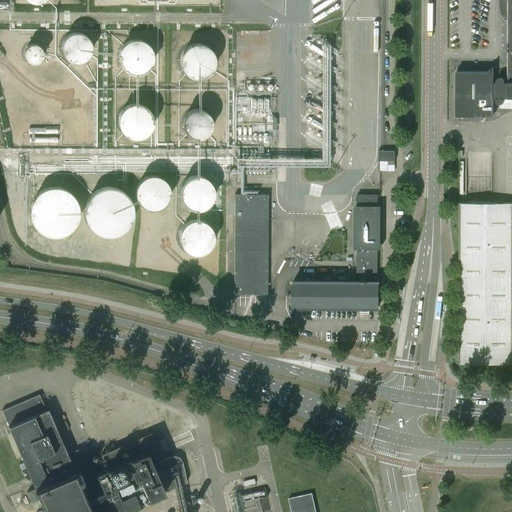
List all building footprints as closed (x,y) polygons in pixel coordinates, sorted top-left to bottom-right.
[(456,71),(456,116),(459,116),(493,116),(493,98),(496,98),(496,99),(496,100),(496,101),(497,101),(497,102),(498,103),(499,103),(500,103),(501,103),(502,103),(503,103),(503,102),(504,102),(504,101),(504,100),(505,100),(505,99),(505,98),(511,97),(511,202),(459,202),(459,303),(459,363),(483,363),(490,363),(511,364),(511,363),(511,0),(499,0),(499,1),(499,4),(499,6),(499,8),(500,9),(500,11),(501,13),(502,15),(507,15),(507,66),(507,83),(505,83),(505,82),(505,81),(505,80),(504,79),(504,78),(503,78),(503,77),(502,77),(501,77),(500,77),(499,77),(498,77),(497,78),(497,79),(496,79),(496,80),(496,81),(496,82),(493,82),(493,66),(492,66),(492,71),(491,71),(491,68),(486,71),(456,71)] [(85,59),(88,55),(90,50),(90,45),(88,40),(85,36),(80,34),(75,33),(70,34),(65,36),(62,40),(60,45),(60,50),(62,55),(65,59),(70,62),(75,62),(80,62),(85,59)] [(153,57),(153,53),(152,50),(151,48),(149,46),(146,43),(143,42),(138,40),(134,41),(131,41),(129,43),(126,45),(123,48),(122,50),(121,53),(121,56),(121,59),(122,62),(123,65),(125,68),(127,70),(131,72),(134,73),(137,73),(140,73),(143,72),(146,71),(149,68),(151,66),(152,63),(153,61),(153,57)] [(40,57),(41,53),(40,49),(38,46),(35,45),(31,44),(28,46),(25,49),(24,52),(25,56),(27,59),(31,61),(34,61),(38,60),(40,57)] [(209,70),(212,65),(213,60),(212,55),(209,50),(205,46),(200,45),(194,45),(189,47),(185,50),(182,55),(181,60),(182,66),(185,70),(189,74),(195,76),(200,76),(205,74),(209,70)] [(143,135),(147,131),(150,126),(150,121),(149,115),(146,111),(141,107),(136,106),(130,106),(125,108),(121,112),(118,117),(118,123),(119,128),(122,133),(127,136),(132,138),(138,137),(143,135)] [(203,136),(207,133),(209,129),(210,123),(209,118),(205,114),(201,111),(196,110),(190,112),(186,115),(183,120),(183,125),(184,130),(187,135),(192,137),(197,138),(203,136)] [(395,150),(384,150),(378,150),(378,161),(380,161),(395,161),(395,150)] [(181,186),(181,191),(182,197),(185,201),(189,205),(194,207),(199,206),(205,204),(209,201),(211,196),(212,191),(211,185),(208,181),(204,177),(199,175),(193,176),(188,178),(184,181),(181,186)] [(166,199),(168,194),(168,189),(166,184),(162,180),(157,177),(152,177),(146,178),(142,181),(139,185),(137,190),(137,196),(139,201),(143,205),(148,207),(153,208),(159,206),(163,204),(166,199)] [(126,227),(130,222),(132,215),(132,209),(131,202),(128,197),(123,192),(117,189),(110,188),(104,188),(98,191),(92,195),(88,200),(86,207),(86,213),(88,220),(91,225),(96,230),(102,233),(108,234),(115,234),(121,231),(126,227)] [(64,231),(70,228),(74,222),(76,216),(77,210),(75,204),(72,198),(68,193),(62,190),(56,189),(50,189),(43,191),(38,195),(34,200),(32,206),(31,212),(33,219),(36,224),(40,229),(46,232),(52,234),(58,233),(64,231)] [(234,250),(234,294),(267,294),(267,293),(267,250),(267,194),(234,194),(234,250)] [(357,282),(377,282),(377,206),(378,194),(357,194),(357,195),(355,199),(357,201),(357,206),(357,282)] [(210,245),(212,240),(212,235),(210,229),(207,225),(202,222),(197,221),(192,222),(187,224),(183,228),(181,233),(181,239),(183,244),(186,248),(191,251),(196,252),(201,252),(206,249),(210,245)] [(378,282),(377,282),(357,282),(293,281),(293,296),(293,307),(378,308),(378,282)] [(13,405),(2,410),(8,426),(35,488),(34,488),(35,489),(27,493),(31,503),(39,500),(43,509),(37,511),(92,511),(91,508),(88,500),(75,471),(48,409),(46,409),(39,393),(13,405)] [(104,493),(88,500),(91,508),(108,501),(109,504),(115,511),(117,511),(125,509),(165,492),(186,482),(182,461),(182,460),(181,459),(180,458),(179,457),(178,456),(177,456),(176,456),(175,456),(174,456),(173,456),(172,456),(170,456),(153,464),(150,459),(161,454),(152,432),(101,454),(107,468),(95,473),(104,493)] [(169,449),(164,438),(159,440),(164,451),(169,449)] [(315,511),(312,493),(288,498),(291,511),(315,511)]
